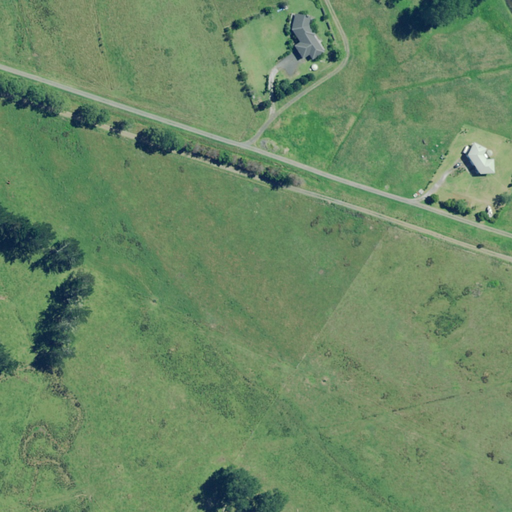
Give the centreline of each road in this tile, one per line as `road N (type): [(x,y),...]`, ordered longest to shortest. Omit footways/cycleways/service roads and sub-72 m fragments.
road 1 (track): [(0,90),(511,259)]
road 2 (track): [(0,65),(247,145)]
road 3 (track): [(247,145),(415,202),(454,170)]
road 4 (track): [(326,0),(341,51),(335,65),(247,145)]
